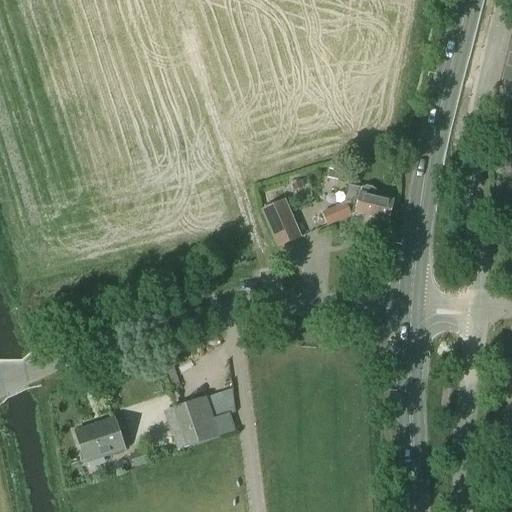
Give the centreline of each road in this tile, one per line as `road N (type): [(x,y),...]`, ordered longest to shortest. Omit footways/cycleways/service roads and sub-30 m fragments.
road 1 (unclassified): [(0,380),(212,305),(407,311)]
road 2 (primary): [(407,311),(422,198),(467,0)]
road 3 (unclassified): [(471,310),(470,135),(505,0)]
road 4 (unclassified): [(466,511),(471,310)]
road 5 (primary): [(417,511),(407,311)]
